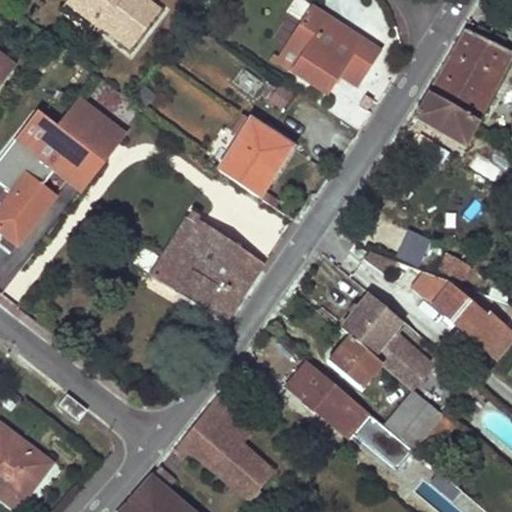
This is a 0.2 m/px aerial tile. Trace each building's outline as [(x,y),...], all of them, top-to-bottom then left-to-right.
[(68,0),(68,1),(131,50),(161,11),(146,0),(68,0)] [(276,0),(297,16),(309,1),(307,0),(276,0)] [(312,8),(290,44),(305,54),(293,72),(327,94),(339,75),(343,68),(361,79),(377,56),(385,61),(393,50),(381,40),(376,49),(312,8)] [(511,60),(511,54),(463,30),(412,118),(466,149),(511,60)] [(0,85),(14,68),(0,57),(0,85)] [(229,82),(254,98),(264,82),(239,66),(229,82)] [(361,79),(343,68),(339,75),(357,86),(361,79)] [(264,107),(280,116),(292,95),(276,86),(264,107)] [(104,163),(127,133),(80,98),(57,127),(104,163)] [(106,164),(104,163),(57,127),(38,111),(0,159),(0,183),(13,194),(3,206),(0,210),(0,229),(17,243),(55,195),(42,185),(55,169),(85,191),(106,164)] [(240,137),(217,171),(261,200),(274,209),(279,202),(263,192),(292,147),(250,120),(243,115),(232,132),(240,137)] [(0,203),(3,206),(13,194),(0,183),(0,203)] [(152,280),(225,325),(264,265),(196,219),(198,216),(191,211),(152,280)] [(446,252),(427,245),(420,264),(439,271),(446,252)] [(511,320),(495,306),(488,315),(451,285),(425,274),(414,289),(498,359),(508,348),(511,343),(511,320)] [(392,333),(402,322),(369,294),(341,329),(350,337),(382,363),(411,390),(431,365),(392,333)] [(350,337),(328,363),(360,390),(382,363),(350,337)] [(426,434),(442,415),(414,392),(385,427),(412,450),(426,434)] [(67,394),(58,406),(79,422),(88,410),(67,394)] [(254,429),(217,396),(205,411),(242,444),(254,429)] [(250,503),(274,474),(242,444),(205,411),(180,443),(190,451),(250,503)] [(372,416),(370,414),(350,439),(367,442),(381,424),(372,416)] [(453,425),(442,415),(426,434),(437,444),(453,425)] [(385,427),(381,424),(367,442),(398,468),(412,450),(385,427)] [(51,464),(0,425),(0,485),(22,502),(51,464)] [(183,459),(190,451),(180,443),(174,451),(183,459)] [(415,493),(434,470),(420,458),(401,481),(415,493)] [(160,468),(151,478),(166,490),(175,480),(160,468)] [(437,511),(438,511),(457,489),(438,473),(430,484),(434,487),(423,500),(437,511)] [(191,511),(166,490),(151,478),(120,511),(191,511)] [(0,500),(14,511),(22,502),(0,485),(0,500)]
